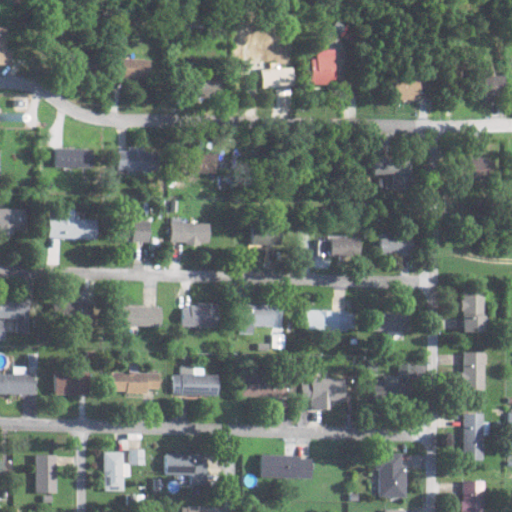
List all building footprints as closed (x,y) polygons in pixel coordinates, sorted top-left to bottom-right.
[(183,27),(205,28),(206,10),(184,9),(183,27)] [(332,48),(311,48),(311,57),(307,57),(306,81),(331,82),(332,48)] [(146,59),(115,58),(114,77),(146,78),(146,59)] [(287,67),(258,68),(259,86),(287,86),(287,67)] [(500,74),(474,75),(474,97),(500,96),(500,74)] [(188,97),(219,97),(219,79),(188,78),(188,97)] [(415,99),(415,80),(389,79),(389,98),(415,99)] [(286,87),(272,87),(273,104),(287,103),(286,87)] [(53,165),(90,167),(90,148),(54,146),(53,165)] [(116,146),(116,169),(154,171),(155,147),(116,146)] [(407,156),(371,155),(370,174),(389,174),(389,189),(406,189),(407,156)] [(485,177),(485,156),(467,157),(467,178),(485,177)] [(0,229),(0,230),(0,234),(13,234),(13,230),(25,230),(25,207),(0,207),(0,229)] [(95,219),(73,218),(73,209),(59,209),(59,216),(48,216),(47,237),(94,239),(95,219)] [(147,222),(118,221),(118,239),(147,240),(147,222)] [(168,242),(206,243),(207,223),(169,222),(168,242)] [(274,228),(248,227),(248,244),(273,245),(274,228)] [(375,252),(409,253),(409,234),(376,233),(375,252)] [(326,255),(356,255),(356,237),(327,237),(326,255)] [(458,332),(480,332),(481,292),(459,292),(458,332)] [(0,338),(4,339),(4,318),(14,318),(14,333),(27,333),(27,299),(0,298),(0,338)] [(53,322),(92,321),(91,301),(52,302),(53,322)] [(182,303),(181,325),(215,326),(216,304),(182,303)] [(238,332),(252,333),(252,325),(272,325),(273,304),(239,304),(238,332)] [(160,326),(160,306),(119,305),(118,325),(160,326)] [(304,329),(344,330),(345,310),(304,309),(304,329)] [(369,330),(405,331),(406,312),(370,311),(369,330)] [(481,351),(458,351),(459,389),(481,389),(481,351)] [(218,394),(218,374),(203,374),(204,366),(180,365),(180,374),(172,374),(171,394),(218,394)] [(370,382),(370,400),(406,400),(406,365),(396,365),(396,375),(380,375),(380,382),(370,382)] [(0,392),(34,394),(35,374),(25,373),(26,366),(12,366),(12,373),(0,373),(0,392)] [(110,391),(145,392),(145,388),(157,388),(157,372),(110,371),(110,391)] [(54,373),(54,394),(88,393),(88,372),(54,373)] [(239,393),(292,398),(294,378),(240,374),(239,393)] [(308,407),(335,408),(335,379),(309,378),(308,407)] [(480,459),(480,413),(459,413),(460,459),(480,459)] [(142,449),(127,449),(128,464),(142,463),(142,449)] [(102,451),(102,490),(121,490),(122,451),(102,451)] [(188,485),(205,485),(205,453),(163,453),(164,474),(188,473),(188,485)] [(403,466),(398,466),(399,453),(375,453),(374,496),(403,497),(403,466)] [(34,493),(55,493),(54,454),(34,454),(34,493)] [(310,456),(259,455),(259,476),(310,477),(310,456)] [(481,511),(481,480),(459,480),(459,511),(481,511)]
